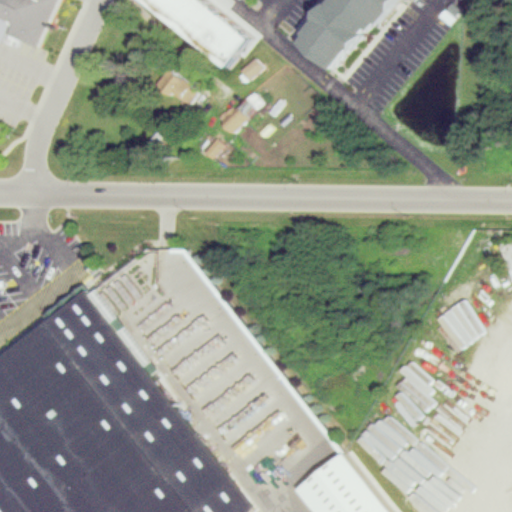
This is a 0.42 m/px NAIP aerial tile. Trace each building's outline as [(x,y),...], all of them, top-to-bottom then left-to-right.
[(66,0),(0,0),(0,22),(47,44),(66,0)] [(158,0),(234,64),(259,35),(217,0),(158,0)] [(309,38),(340,0),(404,0),(347,70),(309,38)] [(247,68),(256,78),(270,67),(262,56),(247,68)] [(177,89),(199,106),(212,89),(190,72),(177,89)] [(270,103),(258,90),(228,119),(240,132),(270,103)] [(151,162),(169,137),(160,130),(142,156),(151,162)] [(103,288),(0,367),(0,511),(271,511),(274,510),(103,288)] [(407,511),(358,448),(309,485),(329,511),(407,511)]
